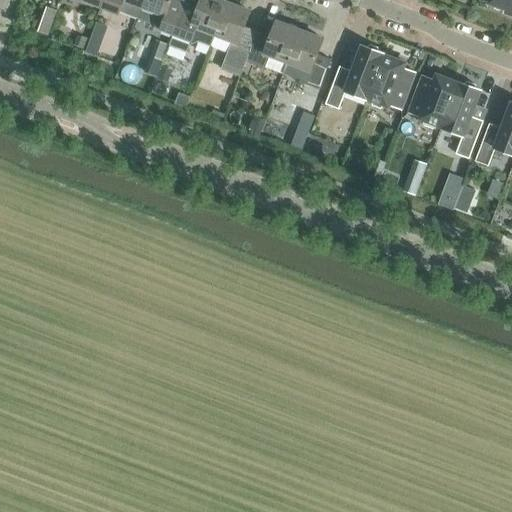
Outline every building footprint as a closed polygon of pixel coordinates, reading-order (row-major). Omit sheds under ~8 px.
[(82,0),(82,1),(101,8),(104,0),(82,0)] [(104,0),(101,8),(119,15),(120,12),(138,19),(145,0),(104,0)] [(155,28),(174,35),(185,5),(172,0),(171,0),(145,0),(138,19),(156,26),(155,28)] [(201,0),(197,10),(185,5),(174,35),(170,46),(188,53),(190,46),(198,42),(211,47),(227,4),(216,0),(201,0)] [(511,0),(490,0),(489,5),(506,11),(505,15),(511,17),(511,0)] [(211,47),(228,53),(227,56),(228,56),(223,69),(240,75),(245,62),(247,63),(258,33),(245,28),(250,13),(227,4),(211,47)] [(48,36),(56,16),(45,12),(37,32),(48,36)] [(266,67),(284,74),(300,32),(276,23),(271,37),(258,33),(247,63),(265,70),(266,67)] [(300,32),(284,74),(302,81),(300,84),(319,91),(331,60),(318,55),(323,41),(300,32)] [(78,36),(74,46),(84,50),(88,39),(78,36)] [(89,44),(86,52),(97,57),(101,48),(89,44)] [(385,55),(380,53),(379,48),(370,45),(367,48),(362,46),(352,72),(340,67),(326,105),(339,110),(346,92),(367,100),(384,55),(385,55)] [(407,64),(385,55),(384,55),(367,100),(372,102),(373,106),(381,109),(385,107),(389,108),(390,106),(402,111),(416,73),(405,69),(407,64)] [(157,78),(163,61),(155,58),(149,75),(157,78)] [(162,67),(157,79),(168,83),(173,70),(162,67)] [(243,75),(237,92),(251,96),(256,79),(243,75)] [(437,126),(442,128),(459,83),(458,83),(436,75),(434,80),(423,76),(408,113),(420,118),(419,120),(424,122),(425,126),(433,129),(437,126)] [(464,85),(459,83),(442,128),(463,136),(456,154),(469,159),(484,122),(472,117),(481,92),(476,90),(476,85),(468,82),(464,85)] [(511,103),(502,129),(490,124),(476,161),(489,166),(495,149),(511,154),(511,103)] [(210,118),(222,122),(225,114),(213,110),(210,118)] [(249,135),(260,138),(260,137),(266,121),(255,117),(254,120),(252,120),(249,130),(250,131),(249,133),(249,135)] [(296,134),(291,146),(302,150),(307,138),(296,134)] [(368,177),(379,182),(386,163),(374,158),(368,177)] [(419,188),(408,183),(405,191),(417,195),(419,188)]
